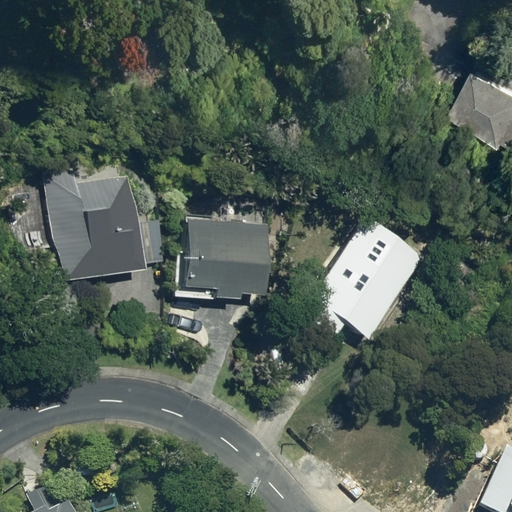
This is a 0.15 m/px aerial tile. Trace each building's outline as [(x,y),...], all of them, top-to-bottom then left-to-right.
[(511,133),(511,88),(477,70),(457,107),(511,136),(511,133)] [(38,175),(52,283),(135,272),(134,268),(158,264),(153,221),(128,224),(120,164),(38,175)] [(14,216),(16,240),(32,239),(31,223),(22,223),(22,215),(14,216)] [(205,300),(227,302),(227,295),(251,297),(257,228),(177,222),(172,288),(205,290),(205,300)] [(336,327),(360,343),(410,270),(353,231),(292,318),(325,341),(336,327)] [(511,511),(511,448),(509,447),(480,507),(491,511),(511,511)] [(51,511),(45,492),(23,499),(27,511),(51,511)]
